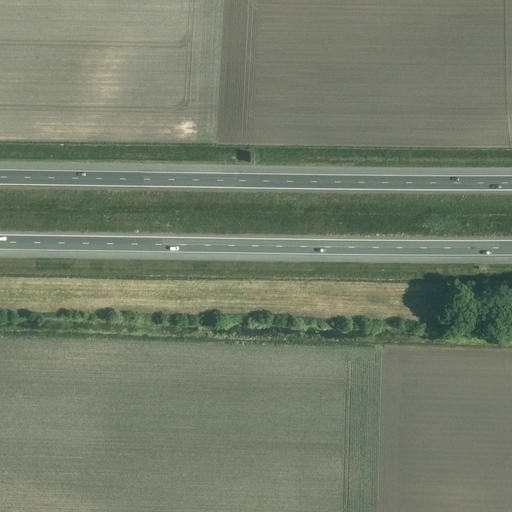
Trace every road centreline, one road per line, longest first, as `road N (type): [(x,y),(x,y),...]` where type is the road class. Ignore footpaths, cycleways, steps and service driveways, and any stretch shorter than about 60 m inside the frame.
road 1 (motorway): [(511,182),(0,177)]
road 2 (motorway): [(0,242),(511,246)]
